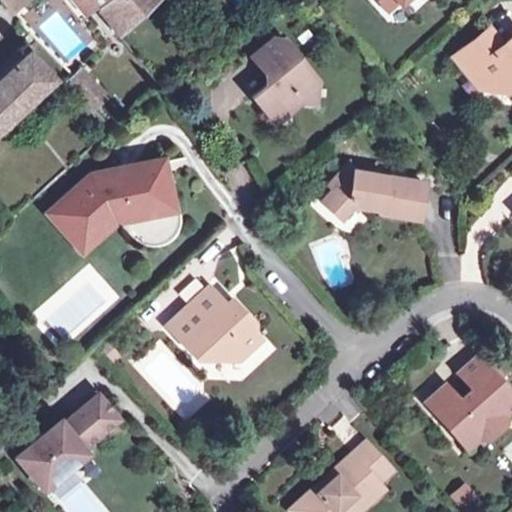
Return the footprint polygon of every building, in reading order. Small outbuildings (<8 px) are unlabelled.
[(0,0),(0,4),(15,18),(30,0),(0,0)] [(86,0),(95,10),(106,0),(86,0)] [(106,0),(95,10),(115,34),(150,0),(106,0)] [(365,0),(385,20),(398,8),(400,11),(410,0),(365,0)] [(486,30),(482,34),(491,44),(499,45),(486,30)] [(470,70),(482,84),(488,92),(506,94),(511,88),(511,37),(502,46),(499,45),(491,44),(482,34),(451,59),(465,74),(470,70)] [(316,106),(314,80),(281,44),(272,42),(251,61),(270,84),(252,101),(263,114),(273,103),(287,119),(301,107),(316,106)] [(0,127),(52,81),(27,54),(0,79),(0,127)] [(470,70),(465,74),(477,88),(482,84),(470,70)] [(48,213),(80,249),(112,221),(116,220),(117,227),(125,225),(133,238),(143,245),(153,247),(161,245),(170,240),(175,233),(178,225),(178,215),(175,196),(167,160),(88,175),(48,213)] [(347,161),(336,174),(354,179),(355,173),(356,167),(347,161)] [(425,183),(355,173),(354,179),(336,174),(326,186),(331,190),(320,203),(339,220),(352,206),(348,203),(351,201),(354,203),(366,206),(365,208),(381,211),(381,215),(418,220),(420,220),(425,183)] [(185,349),(190,344),(209,364),(238,362),(261,341),(253,331),(253,324),(232,300),(223,309),(218,302),(221,300),(209,287),(165,327),(185,349)] [(494,375),(508,364),(491,347),(479,358),(477,356),(457,373),(473,391),(460,403),(454,396),(434,415),(448,430),(454,425),(465,437),(472,430),(480,438),(489,440),(504,426),(505,415),(511,408),(511,394),(500,381),(494,375)] [(511,369),(511,367),(508,364),(494,375),(500,381),(511,369)] [(434,415),(454,396),(444,385),(424,404),(434,415)] [(59,423),(16,462),(43,494),(87,456),(83,451),(119,421),(97,396),(63,428),(59,423)] [(454,425),(448,430),(467,450),(480,438),(472,430),(465,437),(454,425)] [(364,441),(331,472),(337,477),(320,493),(315,487),(288,511),(357,511),(381,490),(377,485),(391,470),(364,441)] [(337,477),(331,472),(315,487),(320,493),(337,477)] [(449,496),(462,511),(470,511),(481,503),(464,483),(449,496)]
